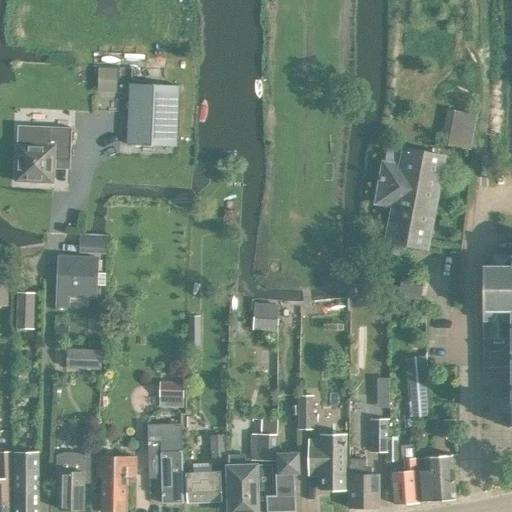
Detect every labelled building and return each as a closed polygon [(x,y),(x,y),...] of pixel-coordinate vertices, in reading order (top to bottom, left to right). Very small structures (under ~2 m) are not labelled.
[(99,67),(98,90),(117,91),(118,68),(99,67)] [(176,145),(178,85),(130,83),(128,143),(176,145)] [(477,109),(446,104),(439,143),(469,148),(477,109)] [(71,158),(72,126),(48,126),(47,142),(17,141),(15,180),(54,182),(55,158),(71,158)] [(393,204),(387,240),(384,251),(400,254),(402,243),(426,247),(443,155),(404,147),(400,166),(384,162),(377,201),(393,204)] [(224,208),(224,218),(234,219),(235,208),(224,208)] [(102,252),(103,236),(78,234),(77,250),(102,252)] [(511,252),(492,253),(492,264),(479,264),(479,267),(481,267),(481,309),(480,308),(480,311),(481,311),(482,366),(507,366),(507,367),(509,367),(509,380),(507,380),(507,382),(509,382),(509,396),(504,395),(499,401),(499,408),(504,412),(509,412),(509,424),(505,424),(506,426),(509,426),(509,428),(511,428),(511,426),(511,425),(511,252)] [(382,255),(380,264),(393,267),(395,258),(382,255)] [(95,258),(60,256),(58,256),(55,304),(64,305),(64,294),(94,295),(95,258)] [(8,264),(0,263),(0,304),(7,304),(8,264)] [(425,275),(402,271),(398,292),(421,296),(425,275)] [(18,291),(17,327),(32,328),(34,292),(18,291)] [(255,301),(254,308),(271,309),(272,301),(255,301)] [(254,308),(253,327),(276,328),(277,309),(271,309),(254,308)] [(422,309),(415,309),(415,321),(423,321),(423,309),(422,309)] [(200,316),(188,316),(188,347),(200,347),(200,316)] [(55,324),(55,337),(67,337),(67,325),(55,324)] [(98,368),(99,349),(66,347),(64,366),(98,368)] [(410,417),(413,416),(430,414),(426,355),(405,357),(410,417)] [(386,377),(377,377),(377,390),(386,390),(386,377)] [(183,405),(184,382),(160,381),(159,405),(183,405)] [(299,429),(309,429),(309,395),(299,394),(299,429)] [(277,452),(278,417),(263,417),(262,433),(251,433),(251,459),(277,460),(277,454),(277,452)] [(372,418),(371,451),(387,451),(388,451),(388,440),(388,418),(372,418)] [(442,419),(443,435),(455,435),(455,418),(442,419)] [(180,422),(175,423),(146,424),(147,465),(159,465),(160,502),(182,501),(180,422)] [(308,439),(308,474),(321,474),(321,490),(345,490),(345,434),(321,434),(321,439),(308,439)] [(210,460),(216,460),(224,459),(223,435),(209,436),(210,460)] [(388,440),(388,451),(388,460),(397,460),(397,441),(388,440)] [(390,471),(392,503),(395,503),(395,504),(401,503),(401,502),(417,501),(414,458),(413,446),(402,447),(404,470),(390,471)] [(0,511),(9,511),(8,478),(12,478),(11,450),(0,450),(0,511)] [(13,451),(15,492),(15,511),(38,511),(38,451),(13,451)] [(50,471),(49,481),(58,481),(57,507),(81,507),(81,483),(94,482),(94,458),(85,458),(85,454),(82,453),(76,451),(71,451),(67,451),(60,452),(56,453),(56,471),(50,471)] [(277,454),(277,471),(274,471),(274,492),(266,493),(267,511),(294,510),(293,470),(298,470),(298,451),(277,452),(277,454)] [(425,457),(414,458),(417,501),(457,498),(452,453),(426,455),(425,457)] [(135,455),(99,454),(98,476),(102,476),(102,508),(127,508),(127,475),(135,475),(135,455)] [(240,511),(253,511),(254,511),(256,511),(256,488),(271,488),(271,463),(244,463),(244,454),(228,454),(228,511),(241,511),(240,511)] [(349,506),(378,506),(379,473),(372,473),(371,467),(366,467),(365,458),(349,458),(349,506)] [(186,501),(220,499),(218,470),(185,472),(186,501)]
